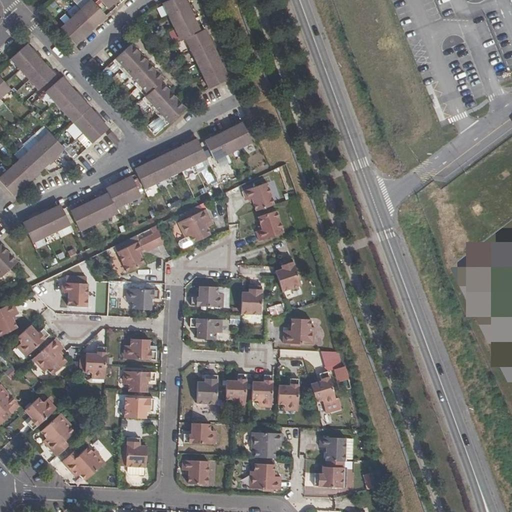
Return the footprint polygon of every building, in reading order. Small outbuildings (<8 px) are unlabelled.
[(97,0),(106,9),(115,0),(97,0)] [(168,16),(174,28),(181,41),(186,39),(191,50),(197,63),(204,75),(210,88),(230,78),(224,66),(217,53),(211,40),(206,29),(201,31),(195,18),(189,6),(185,0),(169,0),(162,4),(168,16)] [(70,21),(60,30),(74,45),(84,36),(94,27),(105,17),(91,2),(80,11),(70,21)] [(130,45),(111,63),(119,71),(127,79),(135,88),(143,97),(141,100),(149,108),(157,117),(166,126),(184,108),(176,99),(168,90),(160,82),(162,79),(154,70),(146,62),(138,54),(130,45)] [(26,46),(10,61),(18,70),(28,80),(37,91),(54,76),(44,66),(34,55),(26,46)] [(95,72),(99,68),(91,60),(87,63),(95,72)] [(61,79),(45,94),(53,103),(63,114),(72,124),(81,134),(91,145),(107,130),(98,119),(88,109),(79,99),(70,89),(61,79)] [(0,98),(9,90),(0,80),(0,98)] [(202,108),(207,106),(202,96),(197,99),(202,108)] [(215,134),(203,140),(212,159),(224,153),(236,147),(249,141),(240,122),(227,128),(215,134)] [(7,172),(0,178),(0,183),(11,196),(21,187),(31,178),(41,169),(52,160),(62,150),(47,134),(37,144),(27,153),(17,163),(7,172)] [(113,144),(117,141),(111,134),(107,137),(113,144)] [(145,163),(133,169),(142,189),(155,183),(167,177),(179,170),(192,164),(204,158),(194,139),(183,144),(169,151),(157,157),(145,163)] [(106,193),(93,200),(80,206),(69,212),(79,231),(90,226),(102,219),(115,213),(113,209),(125,203),(139,196),(129,177),(116,183),(104,190),(106,193)] [(252,198),(253,203),(256,211),(275,205),(267,182),(243,191),(247,200),(250,199),(252,198)] [(34,218),(22,224),(31,243),(43,237),(55,231),(68,225),(59,206),(46,212),(34,218)] [(203,224),(208,222),(211,220),(206,209),(178,222),(186,237),(189,236),(192,243),(210,234),(207,227),(205,228),(203,224)] [(262,230),(260,231),(257,232),(260,241),(284,233),(277,211),(258,217),(261,226),(262,230)] [(151,236),(155,245),(164,240),(160,232),(151,236)] [(144,250),(155,245),(151,236),(140,241),(117,252),(127,273),(145,265),(141,256),(139,252),(141,251),(144,250)] [(0,276),(16,262),(7,253),(0,245),(0,276)] [(286,269),(283,270),(275,272),(282,293),(301,286),(292,259),(284,261),(286,269)] [(68,284),(89,285),(89,276),(68,275),(68,284)] [(89,285),(68,284),(63,284),(63,293),(66,293),(69,293),(69,298),(68,307),(88,308),(89,285)] [(216,295),(217,288),(198,287),(197,299),(190,298),(190,306),(219,308),(219,295),(216,295)] [(253,294),(249,294),(241,293),(240,315),(261,316),(262,287),(254,287),(253,294)] [(227,288),(217,288),(216,295),(219,295),(219,308),(221,308),(226,308),(227,288)] [(130,290),(130,303),(133,303),(133,311),(151,311),(152,300),(159,300),(159,291),(130,290)] [(11,317),(15,315),(19,313),(13,301),(0,307),(0,334),(18,327),(14,320),(13,321),(11,317)] [(268,307),(270,315),(283,311),(280,303),(268,307)] [(218,333),(218,320),(190,319),(189,327),(196,328),(196,339),(215,340),(215,333),(218,333)] [(291,331),(287,330),(283,330),(282,343),(313,345),(313,327),(309,327),(310,320),(290,319),(290,326),(292,326),(291,331)] [(19,345),(28,355),(49,336),(43,329),(38,334),(30,325),(17,338),(21,343),(19,345)] [(57,354),(60,352),(63,348),(55,339),(32,359),(44,372),(47,370),(51,375),(66,362),(61,357),(60,358),(57,354)] [(128,347),(127,360),(155,362),(156,353),(149,353),(150,341),(131,340),(131,347),(128,347)] [(28,355),(19,345),(17,347),(26,357),(28,355)] [(91,377),(105,377),(105,365),(106,348),(97,348),(97,354),(85,354),(85,373),(91,373),(91,377)] [(334,370),(336,382),(346,380),(340,349),(321,352),(325,372),(334,370)] [(127,373),(126,385),(129,386),(128,393),(147,393),(147,382),(155,383),(155,374),(127,373)] [(323,404),(336,401),(327,373),(319,375),(321,382),(310,386),(315,404),(322,402),(323,404)] [(232,403),(245,404),(247,375),(238,374),(237,381),(226,381),(225,400),(232,400),(232,403)] [(209,383),(205,383),(197,383),(196,404),(216,405),(217,377),(209,376),(209,383)] [(259,404),(272,405),(273,376),(272,376),(265,376),(264,383),(252,382),(252,401),(259,401),(259,404)] [(285,409),(297,410),(299,381),(289,381),(289,388),(278,387),(277,406),(285,406),(285,409)] [(0,425),(11,415),(7,411),(15,403),(0,386),(0,425)] [(53,412),(45,403),(43,404),(38,399),(24,412),(32,421),(26,425),(32,431),(53,412)] [(146,408),(153,409),(154,400),(125,399),(124,418),(145,419),(146,412),(146,408)] [(45,403),(53,412),(55,410),(47,401),(45,403)] [(49,443),(45,446),(56,457),(68,446),(64,442),(74,433),(69,428),(70,426),(60,415),(40,433),(46,440),(49,443)] [(211,446),(212,433),(209,433),(210,425),(191,424),(190,436),(183,436),(183,445),(211,446)] [(273,448),(277,448),(281,448),(283,436),(251,434),(251,451),(254,452),(254,459),(274,460),(274,453),(273,453),(273,448)] [(134,447),(135,439),(127,439),(127,442),(125,468),(128,468),(144,469),(145,469),(146,447),(139,447),(134,447)] [(326,449),(326,454),(325,463),(345,464),(346,440),(321,439),(320,448),(324,449),(326,449)] [(75,471),(78,475),(84,481),(104,463),(94,451),(92,453),(88,448),(78,457),(74,453),(62,463),(72,474),(75,471)] [(188,471),(188,476),(188,485),(207,486),(209,463),(183,462),(182,471),(186,471),(188,471)] [(272,474),(273,474),(273,466),(254,465),(253,473),(249,473),(249,489),(279,491),(280,478),(276,478),(272,478),(272,474)] [(322,480),(315,480),(314,488),(343,489),(344,470),(323,469),(322,476),(322,480)] [(304,485),(313,486),(315,475),(306,473),(304,485)]
